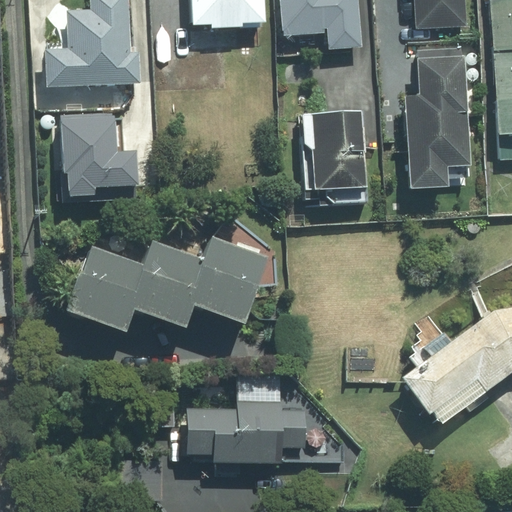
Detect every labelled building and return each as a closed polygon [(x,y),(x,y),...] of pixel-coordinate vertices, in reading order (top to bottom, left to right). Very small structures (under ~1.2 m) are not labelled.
[(140,83),(136,0),(93,0),(94,11),(71,12),(72,46),(48,47),(50,86),(140,83)] [(272,27),(271,0),(199,0),(200,29),(272,27)] [(367,51),(364,0),(283,0),(286,39),(333,36),(334,53),(367,51)] [(416,0),(420,32),(475,26),(472,0),(416,0)] [(511,133),(511,0),(492,0),(499,134),(511,133)] [(476,164),(470,55),(417,58),(419,94),(409,94),(415,187),(456,185),(455,166),(476,164)] [(375,153),(371,107),(313,112),(320,191),(371,186),(368,153),(375,153)] [(121,151),(119,115),(60,120),(63,171),(71,171),(73,199),(109,196),(108,188),(144,185),(141,150),(121,151)] [(256,323),(277,256),(215,236),(209,255),(159,239),(153,259),(99,241),(77,309),(137,328),(143,310),(199,328),(206,307),(256,323)] [(447,425),(511,375),(511,308),(490,314),(409,375),(447,425)] [(244,409),(193,406),(189,460),(287,467),(289,447),(319,449),(321,414),(301,412),(303,391),(245,387),(244,409)]
